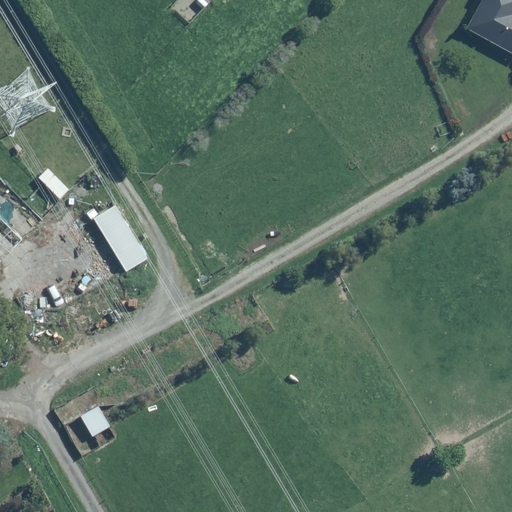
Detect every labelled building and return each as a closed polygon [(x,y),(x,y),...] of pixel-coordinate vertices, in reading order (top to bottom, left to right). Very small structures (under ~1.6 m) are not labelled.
[(511,0),(485,0),(470,27),(511,50),(511,0)] [(40,178),(42,179),(61,199),(71,189),(50,168),(40,178)] [(95,217),(96,219),(127,272),(150,258),(118,204),(95,217)] [(0,258),(22,237),(0,215),(0,258)] [(123,276),(121,278),(73,304),(86,329),(137,301),(123,276)] [(83,415),(84,416),(94,436),(96,435),(100,443),(108,439),(103,431),(113,426),(101,405),(83,415)]
